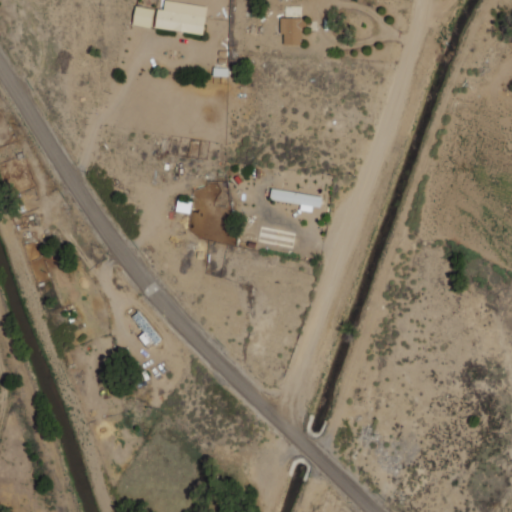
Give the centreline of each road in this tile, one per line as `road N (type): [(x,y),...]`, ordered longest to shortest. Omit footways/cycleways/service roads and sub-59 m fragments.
road 1 (residential): [(429,0),(421,51),(285,424)]
road 2 (residential): [(0,62),(146,278),(230,371)]
road 3 (residential): [(185,322),(253,0)]
road 4 (residential): [(230,371),(379,511)]
